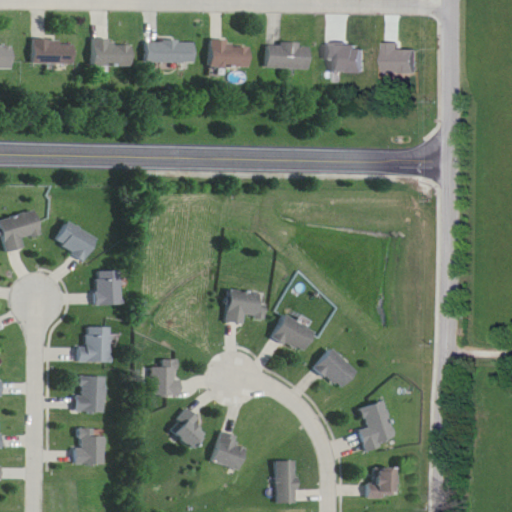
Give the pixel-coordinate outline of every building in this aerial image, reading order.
[(115,47),(115,40),(95,40),(95,68),(135,68),(135,47),(115,47)] [(252,48),(231,48),(231,41),(211,41),(211,69),(252,69),(252,48)] [(33,65),(76,65),(76,42),(33,42),(33,65)] [(147,42),(147,64),(196,64),(196,42),(147,42)] [(266,70),(312,70),(312,45),(266,45),(266,70)] [(0,47),(0,71),(13,72),(13,47),(0,47)] [(0,227),(6,252),(26,248),(23,239),(42,234),(36,210),(0,219),(0,227)] [(55,238),(83,261),(99,242),(71,219),(55,238)] [(123,270),(96,270),(96,305),(123,305),(123,270)] [(247,323),(247,316),(267,318),(269,293),(230,289),(227,322),(247,323)] [(274,336),(307,353),(319,331),(286,313),(274,336)] [(113,362),(113,327),(87,327),(87,345),(77,345),(77,362),(113,362)] [(360,372),(334,347),(315,367),(341,392),(360,372)] [(153,367),(153,395),(181,395),(181,360),(161,360),(161,367),(153,367)] [(106,412),(106,376),(76,376),(76,412),(106,412)] [(363,450),(397,441),(387,401),(362,408),(367,428),(358,431),(363,450)] [(96,428),(76,428),(76,465),(106,465),(106,435),(96,435),(96,428)] [(250,450),(237,444),(240,439),(225,431),(211,458),(239,472),(250,450)] [(298,461),(276,461),(276,503),(298,503),(298,461)] [(366,498),(399,498),(399,470),(366,470),(366,498)]
